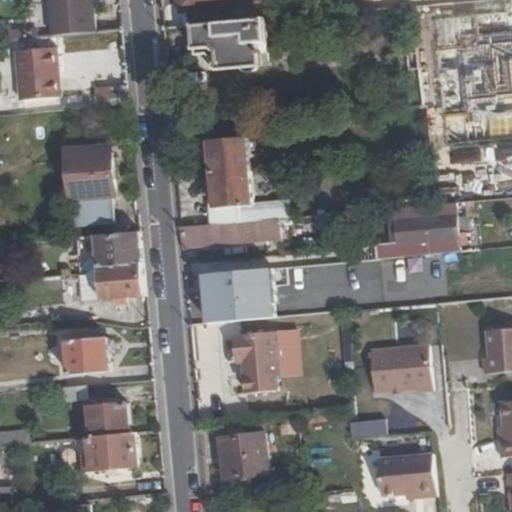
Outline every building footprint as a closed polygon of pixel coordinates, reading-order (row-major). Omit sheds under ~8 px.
[(53,0),(57,36),(97,33),(93,0),(53,0)] [(187,11),(189,29),(192,29),(237,25),(235,0),(181,0),(182,11),(187,11)] [(422,58),(464,52),(457,2),(415,8),(422,58)] [(511,24),(511,4),(462,5),(463,30),(484,29),(484,46),(511,44),(511,24)] [(237,25),(192,29),(194,47),(209,46),(210,52),(218,52),(220,69),(263,65),(262,43),(270,43),(270,30),(286,29),(286,20),(237,25)] [(194,54),(210,52),(209,46),(194,47),(194,54)] [(57,48),(17,51),(21,101),(62,99),(57,48)] [(211,69),(220,69),(218,52),(210,52),(211,69)] [(121,106),(130,105),(129,86),(97,88),(98,105),(120,103),(121,106)] [(171,98),(174,128),(204,125),(203,96),(171,98)] [(511,109),(488,111),(490,181),(511,180),(511,109)] [(210,143),(213,177),(253,173),(253,165),(250,139),(210,143)] [(113,146),(89,147),(90,158),(114,156),(113,146)] [(90,158),(89,147),(71,149),(76,200),(78,200),(115,197),(118,196),(114,156),(90,158)] [(253,165),(253,173),(289,169),(288,163),(253,165)] [(289,169),(253,173),(253,179),(294,176),(293,169),(289,169)] [(213,177),(216,209),(255,206),(253,179),(253,173),(213,177)] [(115,197),(78,200),(80,223),(117,221),(115,197)] [(219,226),(263,222),(293,220),(292,203),(255,206),(216,209),(217,226),(219,226)] [(458,204),(437,206),(395,210),(398,244),(376,245),(376,261),(464,252),(458,204)] [(332,216),(333,231),(342,230),(341,215),(332,216)] [(184,245),(184,250),(265,243),(263,222),(219,226),(221,241),(184,245)] [(183,230),(184,245),(221,241),(219,226),(217,226),(183,230)] [(97,238),(100,269),(146,264),(143,234),(97,238)] [(91,302),(149,297),(146,264),(100,269),(102,285),(91,286),(91,302)] [(87,302),(91,302),(91,286),(102,285),(100,269),(86,276),(87,302)] [(274,270),(208,277),(213,325),(279,319),(274,270)] [(69,329),(71,343),(90,341),(89,327),(69,329)] [(487,356),(488,371),(511,368),(511,327),(495,329),(497,355),(487,356)] [(281,332),(244,335),(245,362),(248,393),(281,390),(280,375),(284,375),(281,332)] [(90,341),(71,343),(73,374),(112,371),(110,339),(90,341)] [(429,347),(374,353),(379,393),(418,390),(418,394),(434,394),(429,347)] [(134,383),(157,380),(156,364),(133,367),(134,383)] [(91,400),(90,386),(66,389),(67,402),(91,400)] [(489,445),(483,445),(484,461),(511,458),(511,404),(485,406),(488,430),(489,445)] [(94,439),(133,435),(130,406),(93,409),(94,439)] [(352,427),(351,414),(337,415),(338,429),(352,427)] [(0,431),(0,447),(33,445),(31,429),(0,431)] [(270,432),(228,436),(231,476),(274,473),(270,432)] [(143,469),(139,435),(133,435),(94,439),(97,458),(89,459),(91,475),(143,469)] [(425,502),(439,502),(435,457),(384,462),(387,501),(424,497),(425,502)] [(511,511),(511,475),(490,477),(492,494),(501,493),(502,511),(511,511)] [(0,489),(0,508),(14,507),(13,488),(0,489)] [(493,511),(502,511),(501,493),(492,494),(493,511)] [(59,504),(44,505),(44,511),(82,511),(82,502),(59,504)]
